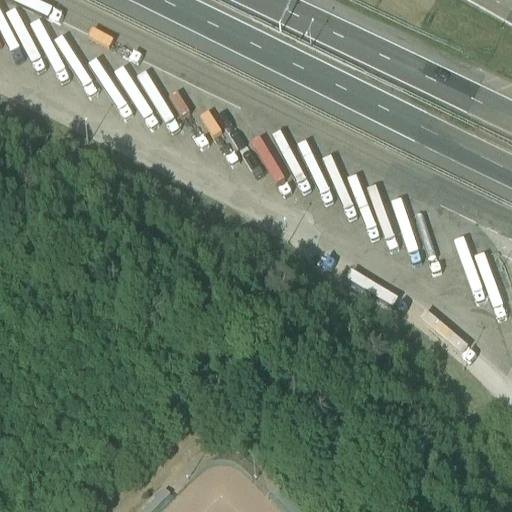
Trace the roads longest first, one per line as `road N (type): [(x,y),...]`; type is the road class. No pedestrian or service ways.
road 1 (motorway): [(160,0),(511,173)]
road 2 (motorway): [(511,118),(263,0)]
road 3 (track): [(126,511),(219,424)]
